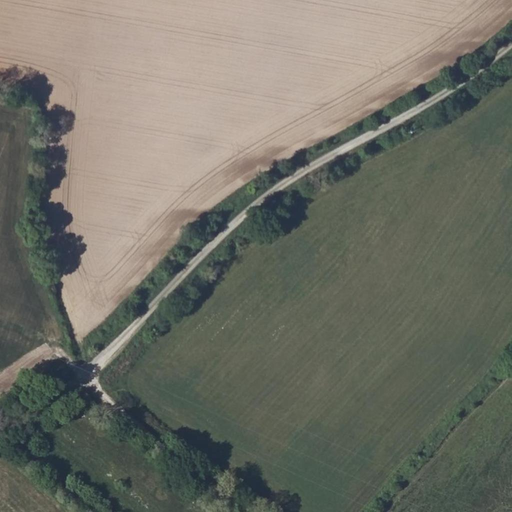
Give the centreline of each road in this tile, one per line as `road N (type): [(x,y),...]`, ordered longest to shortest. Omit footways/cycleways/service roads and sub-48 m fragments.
road 1 (track): [(86,375),(275,190),(462,84),(511,44)]
road 2 (track): [(248,511),(154,442),(86,375)]
